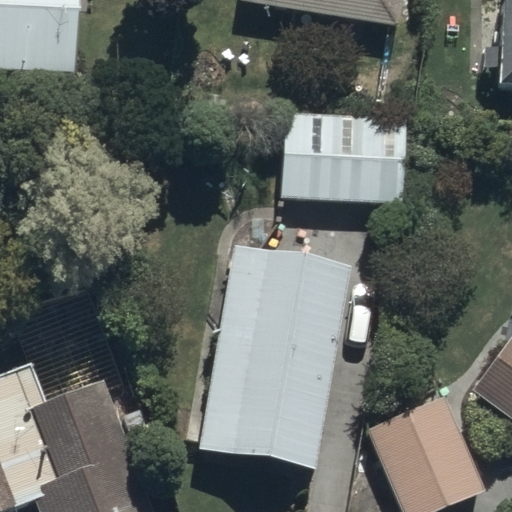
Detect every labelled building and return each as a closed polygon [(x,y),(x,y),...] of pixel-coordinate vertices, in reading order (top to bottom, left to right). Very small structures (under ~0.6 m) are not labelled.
[(0,0),(0,85),(70,89),(74,0),(0,0)] [(233,0),(231,10),(391,39),(398,0),(233,0)] [(511,0),(492,0),(488,112),(511,113),(511,0)] [(281,120),(278,204),(400,209),(404,125),(281,120)] [(187,466),(307,487),(344,275),(224,255),(187,466)] [(511,339),(467,402),(511,433),(511,339)] [(0,511),(17,511),(30,508),(31,511),(145,511),(100,389),(44,410),(27,365),(0,375),(0,511)] [(446,404),(366,437),(397,511),(450,511),(485,498),(446,404)]
